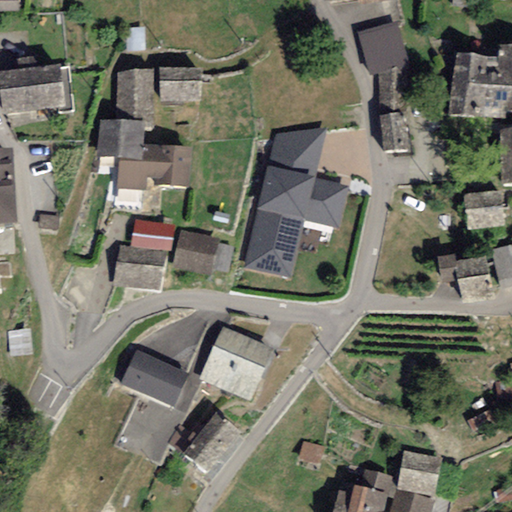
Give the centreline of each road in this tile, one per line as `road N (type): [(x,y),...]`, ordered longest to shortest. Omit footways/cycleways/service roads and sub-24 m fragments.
road 1 (residential): [(343,318),(222,302),(155,304),(113,326),(62,370),(35,243)]
road 2 (residential): [(343,318),(357,302),(378,180),(364,86),(324,0)]
road 3 (residential): [(202,511),(343,318)]
